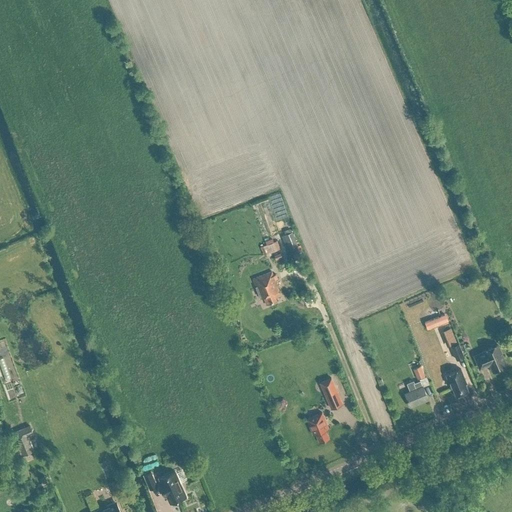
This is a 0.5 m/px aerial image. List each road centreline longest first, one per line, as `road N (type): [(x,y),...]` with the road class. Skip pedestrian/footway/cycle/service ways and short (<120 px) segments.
road 1 (tertiary): [(238,511),(511,392)]
road 2 (unclassified): [(343,511),(511,439)]
